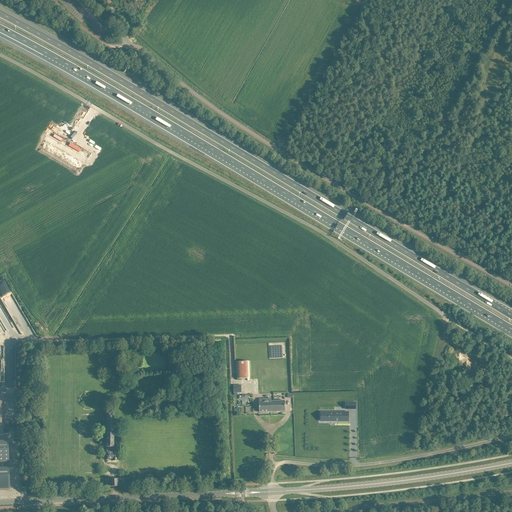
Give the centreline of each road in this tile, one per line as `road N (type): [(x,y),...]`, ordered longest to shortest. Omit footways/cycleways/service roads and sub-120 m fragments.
road 1 (unclassified): [(0,55),(323,232),(511,357)]
road 2 (motorway): [(511,315),(0,13)]
road 3 (motorway): [(0,27),(511,329)]
road 4 (unclassified): [(511,286),(220,112),(139,47),(126,46),(124,32),(93,0)]
road 5 (unclassified): [(511,435),(376,463),(282,461),(272,470),(271,491)]
road 6 (tertiary): [(271,491),(511,462)]
road 7 (tertiary): [(242,492),(33,500)]
road 8 (unclassified): [(511,491),(328,511)]
